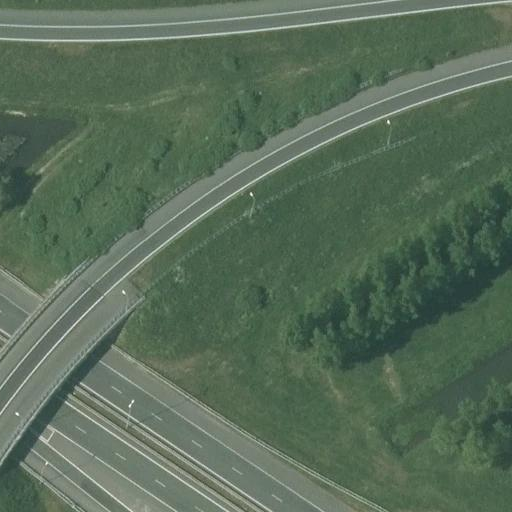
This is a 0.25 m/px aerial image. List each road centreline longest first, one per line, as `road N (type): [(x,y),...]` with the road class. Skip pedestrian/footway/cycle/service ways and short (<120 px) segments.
road 1 (motorway): [(511,72),(355,123),(229,190),(96,294),(0,402)]
road 2 (motorway): [(479,0),(195,32),(0,34)]
road 3 (motorway): [(291,511),(0,315)]
road 4 (motorway): [(0,378),(196,511)]
road 5 (motorway): [(0,410),(119,511)]
